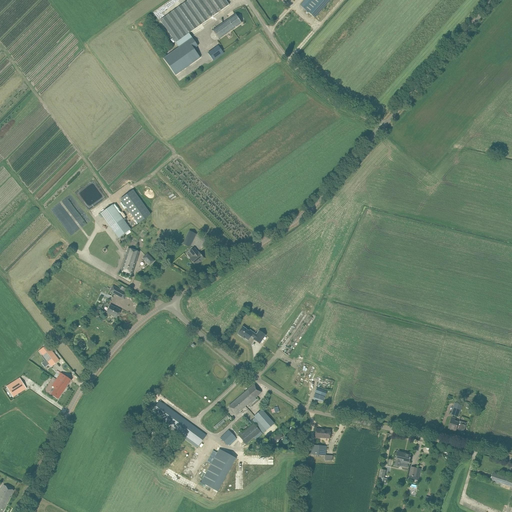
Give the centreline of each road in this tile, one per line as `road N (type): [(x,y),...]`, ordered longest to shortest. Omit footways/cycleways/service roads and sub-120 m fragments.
road 1 (unclassified): [(511,460),(294,403),(245,372),(169,301)]
road 2 (unclassified): [(169,301),(288,226),(382,127)]
road 3 (unclassified): [(16,511),(80,389),(169,301)]
road 4 (unclassified): [(382,127),(304,78),(246,0)]
road 5 (unclassified): [(382,127),(492,0)]
